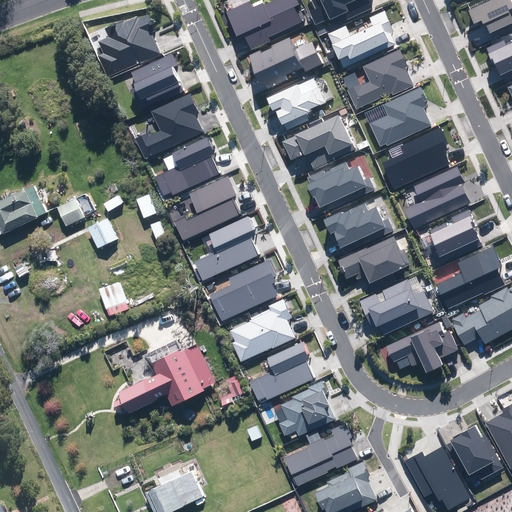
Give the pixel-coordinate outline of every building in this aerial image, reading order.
[(268,39),(303,22),(296,7),(300,5),(297,0),(276,0),(265,5),(264,3),(253,8),(249,1),(226,12),(238,37),(243,34),(251,50),(269,41),(268,39)] [(320,0),(330,20),(348,12),(345,5),(354,0),(320,0)] [(493,32),(496,37),(511,29),(511,0),(492,0),(468,11),(474,24),(481,21),(483,24),(485,23),(490,33),(493,32)] [(127,6),(106,11),(108,21),(130,16),(127,6)] [(328,33),(344,68),(396,45),(390,33),(394,32),(385,11),(369,18),(373,25),(350,36),(345,25),(328,33)] [(97,56),(106,78),(161,54),(151,32),(156,30),(149,15),(139,19),(138,17),(114,27),(118,34),(98,43),(103,54),(97,56)] [(264,81),(267,89),(286,80),(284,76),(303,67),(305,72),(322,64),(312,42),(295,49),(289,37),(272,45),(273,48),(261,53),(260,50),(248,56),(260,83),(264,81)] [(502,74),(505,80),(511,77),(511,39),(506,42),(505,39),(485,48),(493,65),(495,65),(500,75),(502,74)] [(348,91),(356,108),(391,92),(393,95),(413,86),(405,68),(408,67),(400,49),(363,66),(369,81),(348,91)] [(130,90),(139,109),(163,98),(164,101),(184,92),(173,68),(178,66),(172,54),(131,72),(135,83),(133,84),(135,88),(130,90)] [(284,124),(287,130),(309,120),(306,114),(312,111),(311,109),(325,102),(315,77),(267,98),(272,110),(280,107),(281,109),(275,111),(282,125),(284,124)] [(369,124),(380,146),(386,144),(387,146),(431,125),(423,108),(427,106),(424,102),(427,101),(421,87),(383,105),(388,115),(369,124)] [(135,138),(145,159),(204,132),(196,115),(199,113),(190,93),(151,110),(161,131),(150,136),(148,133),(135,138)] [(307,154),(314,169),(332,161),(332,159),(355,149),(339,115),(282,141),(291,161),(307,154)] [(383,164),(395,189),(450,164),(444,152),(448,151),(445,145),(448,144),(441,128),(401,146),(404,154),(383,164)] [(171,192),(173,196),(220,174),(211,156),(215,154),(207,137),(172,153),(173,155),(163,159),(169,171),(155,177),(164,196),(171,192)] [(315,196),(320,208),(323,207),(325,211),(374,189),(369,178),(364,180),(358,166),(349,170),(345,162),(330,169),(330,171),(324,173),(323,170),(307,178),(309,183),(307,185),(312,197),(315,196)] [(413,187),(420,202),(406,209),(415,228),(470,203),(461,184),(465,182),(457,166),(413,187)] [(174,222),(183,240),(240,214),(232,197),(237,194),(228,176),(189,194),(198,214),(187,219),(186,216),(174,222)] [(36,182),(0,198),(0,222),(5,233),(50,213),(36,182)] [(123,204),(118,194),(103,202),(108,211),(123,204)] [(151,194),(136,199),(143,217),(157,213),(151,194)] [(76,198),(58,206),(66,226),(84,218),(76,198)] [(334,234),(340,248),(341,248),(344,253),(394,231),(388,218),(382,221),(376,208),(368,211),(364,202),(349,209),(349,211),(342,214),(341,211),(323,220),(330,234),(335,231),(336,233),(334,234)] [(435,248),(437,254),(433,256),(437,264),(480,244),(473,229),(477,227),(469,210),(452,218),(455,224),(449,227),(446,222),(429,230),(437,247),(435,248)] [(202,279),(202,281),(259,255),(251,238),(257,235),(248,216),(208,234),(216,252),(194,262),(198,271),(194,272),(198,281),(202,279)] [(108,217),(87,226),(97,249),(118,239),(108,217)] [(160,221),(151,225),(156,239),(166,236),(160,221)] [(366,275),(370,283),(411,264),(404,249),(400,251),(394,237),(367,249),(367,247),(338,261),(347,279),(355,275),(357,279),(366,275)] [(437,284),(448,309),(483,293),(484,295),(505,285),(498,269),(502,267),(493,247),(457,263),(462,273),(437,284)] [(6,260),(0,262),(0,272),(10,268),(6,260)] [(209,295),(222,321),(277,296),(272,284),(276,282),(274,277),(277,276),(269,260),(228,279),(231,285),(209,295)] [(26,261),(17,267),(23,277),(33,271),(26,261)] [(380,325),(384,335),(434,312),(424,291),(415,295),(408,279),(382,290),(386,299),(380,302),(376,294),(359,301),(369,324),(374,322),(376,327),(380,325)] [(120,281),(99,288),(108,316),(129,309),(120,281)] [(481,336),(485,344),(511,329),(511,287),(509,290),(507,287),(491,296),(492,298),(479,306),(481,310),(466,318),(463,313),(452,320),(455,324),(453,324),(465,345),(481,336)] [(232,343),(241,362),(295,338),(287,320),(291,318),(283,299),(268,306),(270,309),(250,318),(251,320),(250,321),(250,322),(230,331),(235,341),(232,343)] [(441,358),(458,350),(449,330),(443,333),(438,323),(386,346),(394,362),(397,361),(400,368),(411,364),(412,366),(421,362),(426,373),(444,365),(441,358)] [(266,397),(267,400),(314,378),(306,361),(310,359),(302,342),(267,358),(273,371),(249,382),(258,401),(266,397)] [(167,395),(172,406),(206,390),(204,387),(215,383),(197,344),(184,350),(184,351),(181,353),(179,350),(152,363),(157,374),(118,392),(121,398),(113,402),(116,410),(125,406),(129,413),(167,395)] [(225,379),(231,393),(219,398),(224,410),(235,405),(232,398),(246,392),(239,373),(225,379)] [(296,431),(299,436),(335,420),(324,395),(328,393),(322,381),(307,388),(308,389),(292,397),(293,400),(280,405),(282,408),(275,411),(280,423),(279,424),(284,436),(296,431)] [(485,423),(511,469),(511,468),(511,403),(501,410),(503,414),(485,423)] [(260,423),(249,427),(255,441),(266,437),(260,423)] [(285,459),(298,486),(328,472),(327,470),(335,466),(336,468),(358,459),(351,445),(352,445),(349,439),(353,437),(346,423),(331,430),(334,436),(325,440),(324,438),(306,446),(307,448),(285,459)] [(476,471),(481,480),(504,468),(486,436),(482,438),(475,425),(460,433),(461,435),(450,441),(451,443),(447,445),(461,471),(465,469),(469,475),(476,471)] [(443,499),(449,510),(471,498),(443,447),(425,456),(422,451),(404,461),(425,497),(434,492),(440,501),(443,499)] [(176,511),(210,496),(192,458),(155,476),(159,484),(145,490),(154,511),(176,511)] [(325,510),(325,511),(350,511),(377,500),(369,482),(370,482),(367,477),(370,476),(364,461),(347,468),(349,472),(327,482),(329,486),(315,493),(323,511),(325,510)]
